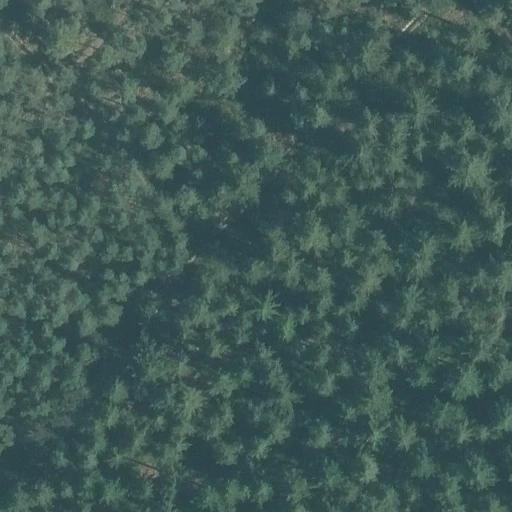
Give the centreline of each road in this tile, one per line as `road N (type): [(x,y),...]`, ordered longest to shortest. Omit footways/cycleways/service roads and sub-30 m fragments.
road 1 (track): [(433,0),(0,456)]
road 2 (track): [(209,239),(0,26)]
